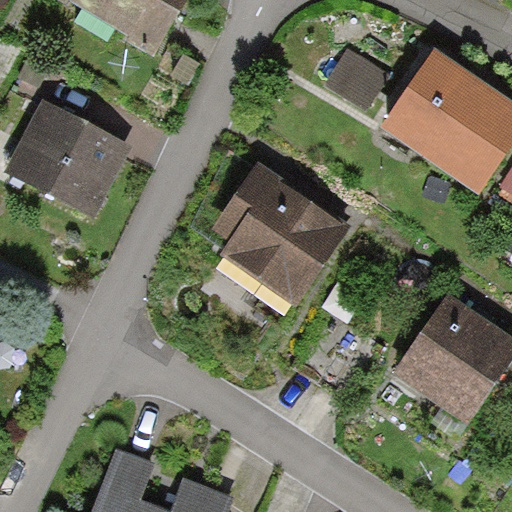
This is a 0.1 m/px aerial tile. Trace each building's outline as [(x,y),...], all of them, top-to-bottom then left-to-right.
[(0,0),(0,23),(13,0),(0,0)] [(73,0),(127,32),(123,39),(154,58),(189,0),(61,0),(69,5),(72,0),(73,0)] [(302,73),(361,110),(393,59),(333,23),(302,73)] [(382,128),(481,195),(511,149),(511,100),(436,49),(382,128)] [(9,171),(95,216),(131,147),(45,102),(9,171)] [(219,245),(295,295),(347,216),(250,152),(209,214),(230,228),(219,245)] [(392,373),(469,425),(511,361),(511,337),(447,293),(392,373)] [(84,511),(220,511),(229,490),(180,472),(169,502),(138,490),(150,455),(110,440),(84,511)]
